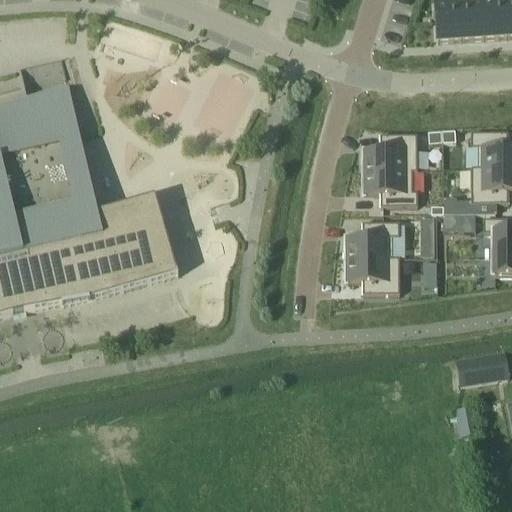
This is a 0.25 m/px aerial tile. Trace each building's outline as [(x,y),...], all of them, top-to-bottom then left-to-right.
[(504,4),(481,5),(484,44),(507,42),(504,4)] [(481,5),(459,7),(461,45),(484,44),(481,5)] [(459,7),(435,8),(437,47),(461,45),(459,7)] [(0,323),(14,319),(25,316),(25,317),(93,305),(179,281),(156,201),(109,215),(98,218),(69,95),(0,110),(0,323)] [(441,137),(442,148),(455,148),(455,136),(441,137)] [(428,138),(429,149),(442,148),(441,137),(428,138)] [(471,173),(471,174),(511,173),(511,151),(508,151),(508,138),(471,138),(471,152),(480,152),(480,173),(471,173)] [(380,154),(363,154),(363,176),(417,176),(417,140),(380,140),(380,154)] [(471,206),(471,210),(475,210),(495,210),(508,210),(508,196),(511,196),(511,173),(471,174),(471,206)] [(417,176),(363,176),(363,199),(380,199),(380,212),(417,212),(417,197),(412,197),(412,177),(417,177),(417,176)] [(455,220),(455,206),(455,204),(443,204),(443,212),(431,212),(431,220),(455,220)] [(495,210),(475,210),(475,220),(495,220),(495,210)] [(421,239),(433,239),(433,221),(421,221),(421,239)] [(475,221),(463,221),(463,237),(475,237),(475,221)] [(483,224),(483,238),(492,238),(508,237),(508,224),(483,224)] [(362,241),(345,241),(345,264),(399,264),(399,263),(390,263),(390,243),(399,243),(399,230),(399,228),(362,228),(362,241)] [(492,238),(492,282),(511,282),(511,236),(508,237),(492,238)] [(399,264),(345,264),(345,287),(362,287),(362,300),(399,300),(399,264)] [(504,359),(456,367),(460,391),(508,383),(504,359)] [(453,414),(456,441),(470,439),(467,412),(453,414)]
